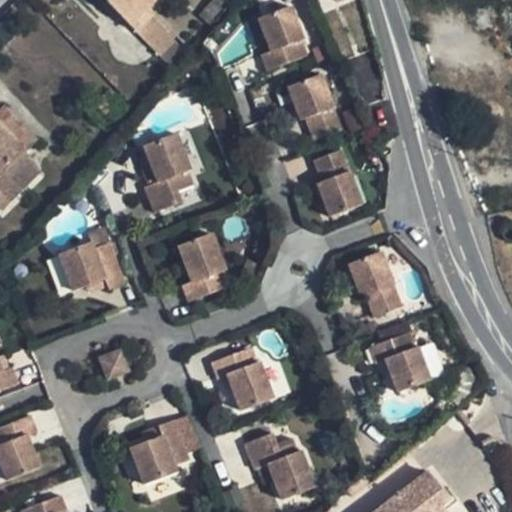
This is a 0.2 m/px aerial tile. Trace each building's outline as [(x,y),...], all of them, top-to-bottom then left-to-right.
[(156,0),(103,0),(130,27),(147,10),(156,0)] [(298,40),(286,8),(253,20),(266,52),(256,57),(263,73),(303,57),(297,41),(298,40)] [(157,53),(174,36),(147,10),(130,27),(157,53)] [(339,130),(317,76),(284,90),(298,122),(303,121),(311,142),(339,130)] [(105,116),(119,102),(112,94),(98,109),(105,116)] [(3,107),(0,110),(0,126),(26,152),(37,142),(3,107)] [(0,190),(11,202),(40,174),(22,157),(26,152),(0,126),(0,190)] [(187,173),(174,142),(142,154),(155,186),(141,192),(151,217),(179,206),(174,194),(190,188),(184,175),(187,173)] [(360,205),(339,151),(311,163),(319,184),(315,186),(328,219),(360,205)] [(0,190),(0,207),(2,210),(11,202),(0,190)] [(185,303),(227,286),(221,271),(223,269),(209,234),(177,247),(191,282),(179,287),(185,303)] [(121,285),(105,245),(89,252),(86,246),(54,258),(67,292),(100,280),(104,291),(121,285)] [(400,307),(378,252),(346,265),(359,298),(363,297),(371,318),(400,307)] [(398,392),(431,378),(418,347),(415,348),(409,332),(369,347),(375,363),(384,359),(398,392)] [(241,411),(274,398),(260,364),(258,365),(251,348),(210,365),(217,381),(228,376),(241,411)] [(118,352),(97,360),(106,380),(126,372),(118,352)] [(0,374),(0,392),(17,386),(10,370),(0,374)] [(29,416),(0,427),(0,468),(5,482),(39,468),(25,436),(35,432),(29,416)] [(162,437),(130,450),(144,487),(177,474),(175,469),(192,462),(174,420),(158,427),(162,437)] [(312,479),(299,449),(296,450),(290,436),(275,442),(270,430),(242,441),(253,466),(266,461),(279,492),(312,479)] [(377,511),(443,511),(440,507),(448,501),(427,474),(377,511)] [(67,511),(61,495),(18,511),(67,511)]
